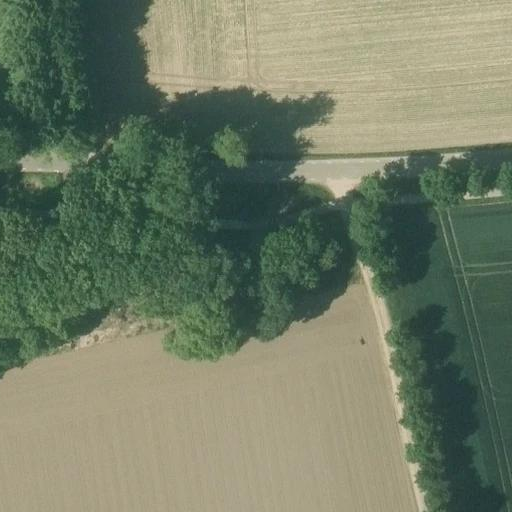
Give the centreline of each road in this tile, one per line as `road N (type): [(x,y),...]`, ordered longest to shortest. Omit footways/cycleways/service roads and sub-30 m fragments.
road 1 (tertiary): [(511,157),(120,170),(0,159)]
road 2 (track): [(425,511),(375,285),(342,205)]
